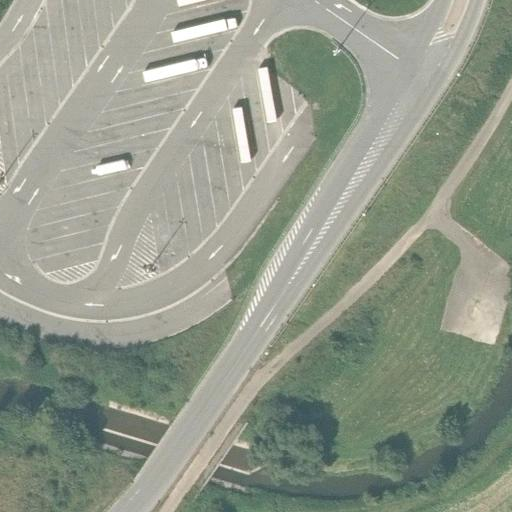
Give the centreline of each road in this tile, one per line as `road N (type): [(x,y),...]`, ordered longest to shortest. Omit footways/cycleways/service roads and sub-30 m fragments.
road 1 (unclassified): [(165,511),(259,378),(413,233),(456,179),(511,82)]
road 2 (secondary): [(127,511),(427,78)]
